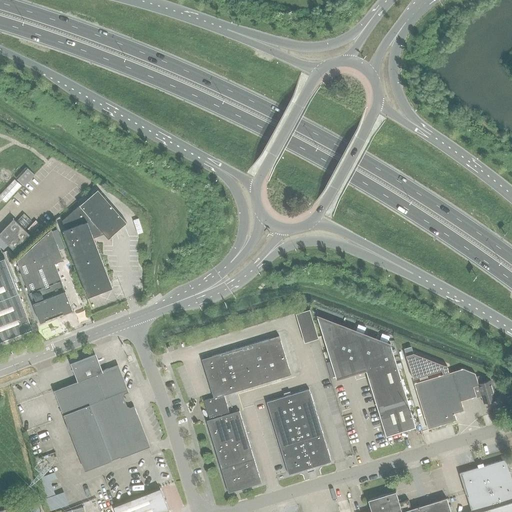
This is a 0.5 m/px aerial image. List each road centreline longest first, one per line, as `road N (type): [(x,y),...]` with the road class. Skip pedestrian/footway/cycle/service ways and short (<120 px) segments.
road 1 (trunk): [(0,24),(269,132),(511,282)]
road 2 (trunk): [(511,258),(295,123),(145,54),(0,3)]
road 3 (unclassified): [(223,511),(511,422)]
road 4 (trunk): [(0,50),(208,156)]
road 5 (unclassified): [(201,511),(131,319)]
road 6 (trunk): [(254,261),(295,242),(325,241),(414,271)]
road 7 (trunk): [(379,13),(328,42),(244,40)]
road 8 (tertiary): [(131,319),(0,371)]
road 9 (secondary): [(321,65),(255,187)]
road 10 (secondary): [(311,219),(377,100)]
road 11 (trunk): [(244,40),(117,0)]
road 12 (trunk): [(428,137),(395,85),(405,16)]
road 13 (trunk): [(208,156),(242,204),(232,264)]
